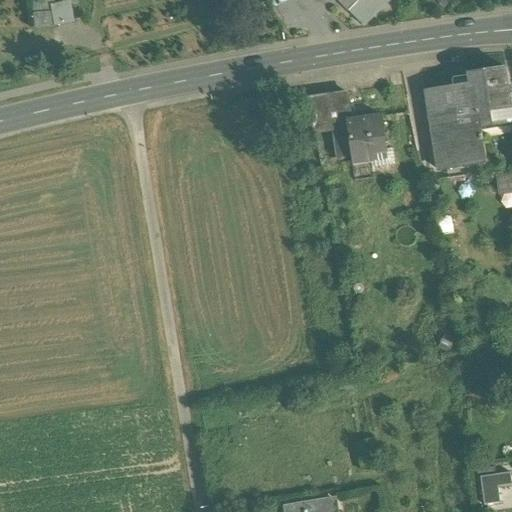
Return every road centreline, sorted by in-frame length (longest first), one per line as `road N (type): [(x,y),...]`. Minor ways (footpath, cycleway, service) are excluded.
road 1 (tertiary): [(0,122),(261,67),(511,30)]
road 2 (track): [(188,416),(129,91)]
